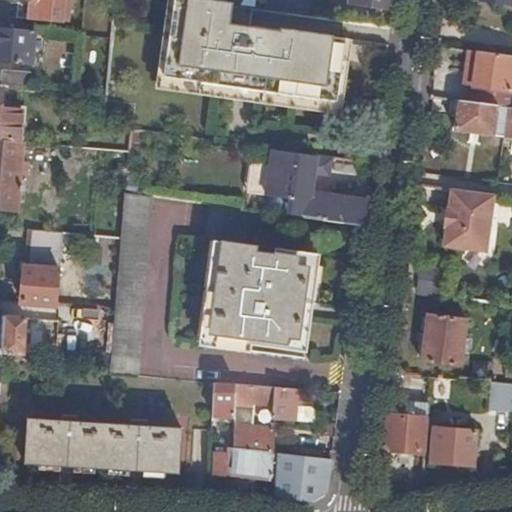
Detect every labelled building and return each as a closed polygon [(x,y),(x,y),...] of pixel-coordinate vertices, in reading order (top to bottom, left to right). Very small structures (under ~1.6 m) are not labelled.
[(30,0),(31,0),(40,1),(38,19),(63,22),(63,20),(69,20),(70,0),(30,0)] [(174,47),(179,0),(167,0),(156,88),(342,115),(352,40),(339,38),(334,72),(341,73),(336,101),(163,77),(167,47),(174,47)] [(231,5),(192,0),(179,0),(174,47),(167,47),(163,77),(336,101),(341,73),(334,72),(339,38),(281,30),(280,33),(251,30),(228,27),(231,5)] [(266,0),(265,10),(309,16),(311,0),(266,0)] [(394,0),(350,0),(350,4),(393,10),(394,0)] [(254,8),(231,5),(228,27),(251,30),(254,8)] [(35,31),(0,28),(0,60),(32,63),(35,31)] [(511,56),(468,51),(465,84),(469,85),(467,103),(508,109),(511,108),(511,56)] [(1,70),(0,85),(30,87),(31,73),(1,70)] [(0,140),(21,142),(22,113),(1,111),(3,91),(0,90),(0,140)] [(467,103),(452,101),(449,117),(457,118),(456,131),(494,136),(494,138),(504,139),(508,109),(467,103)] [(23,162),(25,142),(21,142),(0,140),(0,209),(18,211),(22,174),(26,173),(27,163),(23,162)] [(338,146),(336,159),(352,161),(353,148),(338,146)] [(315,156),(272,150),(270,166),(266,196),(291,199),(289,214),(363,225),(366,202),(325,197),(324,203),(309,201),(310,193),(315,156)] [(266,196),(270,166),(251,163),(247,193),(266,196)] [(495,196),(454,191),(451,206),(449,206),(446,226),(448,226),(445,244),(486,251),(495,196)] [(152,196),(124,192),(119,256),(111,365),(111,373),(137,375),(152,196)] [(325,195),(310,193),(309,201),(324,203),(325,197),(325,195)] [(247,208),(208,203),(204,238),(219,240),(210,312),(215,313),(211,346),(249,351),(251,337),(263,339),(262,346),(295,350),(299,321),(300,314),(295,313),(296,302),(311,303),(313,283),(304,282),(308,252),(279,248),(278,254),(254,251),(255,244),(242,243),(247,208)] [(22,301),(57,305),(63,231),(29,228),(22,301)] [(300,314),(299,321),(308,322),(311,303),(296,302),(295,313),(300,314)] [(26,317),(4,315),(2,347),(1,358),(23,359),(26,317)] [(422,357),(421,360),(463,365),(468,320),(427,315),(427,318),(424,318),(422,330),(425,330),(423,344),(421,343),(419,356),(422,357)] [(504,403),(511,404),(511,383),(493,383),(492,403),(504,403)] [(273,405),(274,387),(236,384),(235,393),(235,416),(235,440),(234,447),(272,452),(273,430),(252,427),(253,403),(273,405)] [(292,404),(294,389),(274,387),(273,405),(272,419),(310,422),(311,409),(309,405),(292,404)] [(235,416),(235,393),(214,392),(213,415),(235,416)] [(504,411),(504,403),(492,403),(491,409),(504,411)] [(394,410),(389,410),(383,451),(426,455),(429,419),(393,416),(394,410)] [(61,420),(26,418),(24,464),(178,472),(181,427),(145,425),(145,420),(131,419),(130,425),(76,421),(76,416),(62,415),(61,420)] [(477,432),(434,429),(431,463),(436,464),(436,469),(443,469),(443,464),(474,466),(477,432)] [(229,447),(234,447),(235,440),(227,439),(226,446),(229,447)] [(271,480),(272,452),(234,447),(229,447),(229,449),(228,454),(227,476),(271,480)] [(214,475),(227,476),(228,454),(216,453),(214,475)] [(327,493),(331,460),(279,453),(275,500),(310,501),(327,493)]
